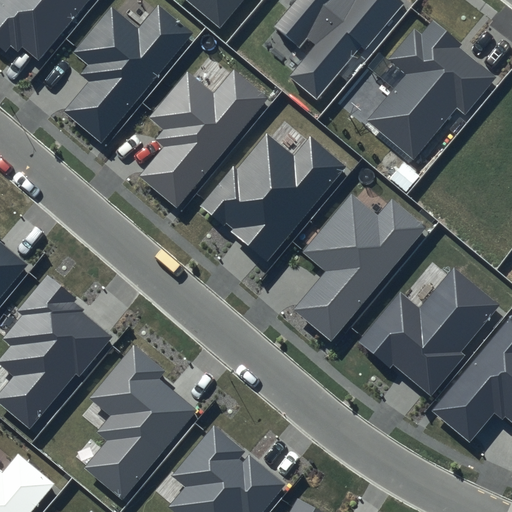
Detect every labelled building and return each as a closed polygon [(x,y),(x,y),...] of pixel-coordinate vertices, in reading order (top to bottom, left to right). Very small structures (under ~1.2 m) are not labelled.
[(87,0),(0,0),(0,45),(7,51),(12,46),(19,51),(23,47),(39,60),(87,0)] [(187,0),(221,27),(243,0),(187,0)] [(297,0),(276,26),(299,46),(306,37),(314,44),(288,76),(317,100),(359,48),(363,51),(404,3),(399,0),(297,0)] [(193,32),(158,3),(137,28),(112,8),(74,54),(88,65),(80,75),(89,82),(64,112),(102,143),(193,32)] [(462,44),(432,19),(420,33),(414,28),(389,59),(406,73),(366,121),(413,159),(456,107),(465,114),(495,77),(459,47),(462,44)] [(268,96),(234,68),(214,93),(187,71),(149,116),(164,129),(155,139),(165,147),(140,177),(176,207),(268,96)] [(347,166),(310,135),(294,154),(267,132),(237,169),(233,166),(199,208),(267,263),(347,166)] [(425,228),(391,199),(378,215),(351,192),(302,251),(326,272),(296,309),(332,339),(425,228)] [(0,298),(28,265),(0,241),(0,298)] [(501,304),(453,265),(419,305),(400,289),(357,342),(388,368),(391,364),(432,397),(466,356),(461,352),(501,304)] [(77,298),(49,274),(17,311),(23,316),(5,336),(16,346),(1,364),(16,376),(0,394),(0,403),(29,428),(76,372),(79,376),(112,337),(82,311),(83,308),(74,301),(77,298)] [(511,314),(431,410),(470,443),(496,413),(511,426),(511,314)] [(164,370),(134,344),(89,398),(110,415),(96,432),(106,440),(82,469),(122,502),(199,410),(158,376),(164,370)] [(260,511),(285,482),(213,424),(170,477),(182,487),(165,507),(172,511),(260,511)] [(31,511),(56,482),(18,451),(3,470),(0,467),(0,511),(31,511)] [(319,511),(296,499),(289,511),(319,511)]
